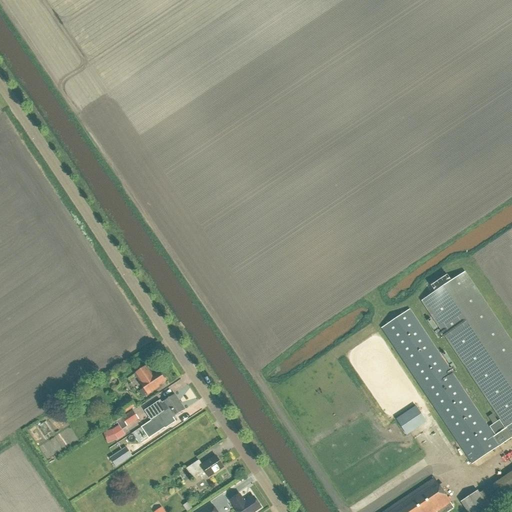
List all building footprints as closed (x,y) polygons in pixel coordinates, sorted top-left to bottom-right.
[(381,329),(373,334),(454,455),(462,449),(472,464),(511,437),(511,314),(478,264),(465,273),(452,282),(447,275),(431,286),(435,293),(422,302),(508,429),(506,430),(500,420),(490,427),(496,436),(495,437),(410,310),(381,329)] [(154,378),(147,368),(136,375),(141,384),(140,384),(144,390),(140,393),(144,399),(160,389),(158,386),(165,382),(160,374),(154,378)] [(147,410),(145,412),(151,421),(160,415),(168,410),(169,411),(180,403),(175,395),(162,404),(160,402),(147,410)] [(151,421),(141,428),(149,439),(175,421),(173,419),(185,411),(180,403),(169,411),(168,410),(160,415),(151,421)] [(417,408),(397,422),(405,434),(425,421),(417,408)] [(123,429),(139,419),(133,410),(121,418),(123,420),(119,423),(123,429)] [(492,423),(497,420),(492,413),(488,416),(492,423)] [(44,434),(57,428),(52,418),(39,424),(44,434)] [(104,433),(108,443),(117,439),(113,429),(104,433)] [(126,448),(110,459),(116,467),(131,456),(126,448)] [(201,475),(203,477),(207,475),(209,478),(224,468),(216,456),(202,465),(199,461),(187,469),(194,479),(201,475)] [(487,497),(493,493),(495,497),(511,485),(511,470),(483,490),(487,497)] [(446,511),(454,508),(434,478),(383,511),(446,511)] [(398,494),(401,498),(414,490),(411,485),(398,494)] [(467,511),(491,511),(492,511),(478,491),(461,502),(467,511)] [(245,503),(240,495),(230,501),(236,509),(235,510),(236,511),(255,511),(261,508),(254,497),(245,503)] [(183,506),(187,511),(192,509),(188,503),(183,506)]
